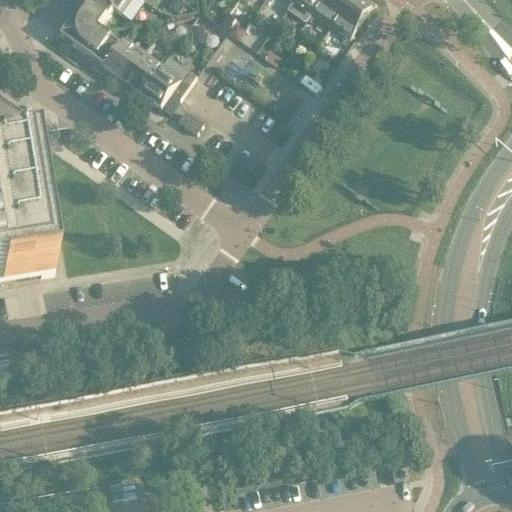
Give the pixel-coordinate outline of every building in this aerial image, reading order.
[(115,12),(97,0),(82,0),(80,4),(84,7),(69,28),(71,39),(99,35),(114,13),(115,12)] [(121,18),(134,0),(97,0),(115,12),(114,13),(121,18)] [(307,26),(312,18),(324,0),(296,0),(294,5),(288,13),(307,26)] [(324,0),(312,18),(331,31),(353,1),(351,0),(324,0)] [(365,9),(353,1),(331,31),(350,45),(375,11),(368,6),(365,9)] [(192,32),(194,43),(205,41),(203,31),(192,32)] [(244,34),(239,31),(234,32),(230,37),(238,42),(244,34)] [(99,35),(71,39),(73,50),(94,65),(91,70),(102,77),(121,51),(120,50),(99,35)] [(125,43),(120,50),(121,51),(102,77),(108,82),(111,78),(123,87),(145,57),(125,43)] [(163,70),(145,57),(123,87),(135,96),(133,99),(139,104),(163,70)] [(162,114),(172,99),(182,85),(190,91),(197,82),(169,62),(163,70),(139,104),(146,108),(151,107),(161,114),(162,114)] [(190,91),(182,85),(172,99),(180,105),(190,91)] [(172,99),(162,114),(170,120),(180,105),(172,99)] [(0,287),(53,278),(29,128),(0,107),(0,287)] [(204,129),(185,117),(179,127),(197,139),(204,129)]
